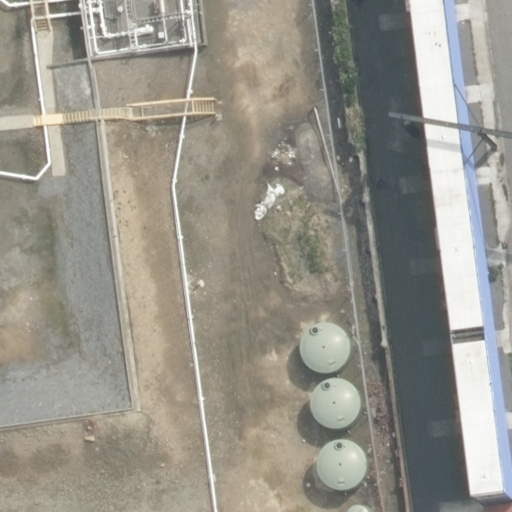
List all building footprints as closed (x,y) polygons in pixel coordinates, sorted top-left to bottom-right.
[(435,0),(497,504),(511,501),(511,369),(467,0),(435,0)] [(309,356),(313,363),(320,367),(328,368),(335,367),(342,364),(348,359),(351,352),(352,344),(351,337),(347,330),(342,325),(334,322),(327,321),(319,324),(313,328),(308,334),(306,342),(306,349),(309,356)] [(320,418),(325,424),(332,428),(339,429),(347,429),(354,425),(360,420),(363,413),(364,406),(363,398),(359,391),(353,386),(346,383),(339,383),(331,385),(324,389),(320,395),(317,403),(318,411),(320,418)] [(295,439),(296,442),(298,444),(300,446),(303,447),(307,446),(310,445),(312,443),(313,440),(313,437),(313,433),(311,431),(308,429),(305,428),(303,428),(300,429),(297,430),(296,433),(295,436),(295,439)] [(332,478),(337,483),(344,488),(351,489),(359,488),(366,485),(372,480),(375,473),(376,465),(375,458),(371,451),(365,446),(358,443),(351,443),(343,444),(336,449),(332,455),(329,463),(330,470),(332,478)]
